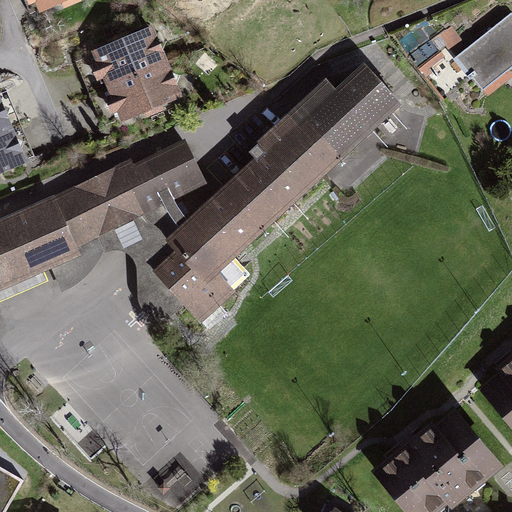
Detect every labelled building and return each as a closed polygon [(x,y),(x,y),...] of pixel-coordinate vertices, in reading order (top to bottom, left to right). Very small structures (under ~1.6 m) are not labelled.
[(26,0),(28,2),(32,0),(34,0),(38,9),(60,0),(26,0)] [(511,12),(511,11),(453,55),(482,92),(511,68),(511,12)] [(152,23),(90,49),(95,59),(89,62),(96,78),(102,75),(110,92),(103,94),(111,112),(118,109),(123,120),(183,93),(152,23)] [(462,40),(451,26),(430,40),(440,51),(441,52),(462,40)] [(441,52),(440,51),(419,67),(426,76),(430,72),(428,68),(444,56),(441,52)] [(135,170),(132,162),(55,200),(54,199),(0,222),(0,287),(52,264),(62,285),(72,280),(79,275),(85,269),(89,265),(93,259),(84,241),(134,216),(139,232),(149,238),(159,249),(151,257),(160,267),(155,272),(200,320),(201,320),(209,329),(227,313),(219,303),(249,275),(233,256),(399,102),(366,66),(337,92),(327,82),(258,145),(257,144),(249,152),(257,160),(189,222),(177,207),(173,197),(204,181),(184,142),(153,159),(154,161),(135,170)] [(0,94),(0,172),(26,161),(0,94)] [(511,355),(477,387),(511,427),(511,355)] [(434,417),(371,469),(408,511),(434,511),(447,501),(452,506),(504,462),(455,404),(437,421),(434,417)] [(0,511),(2,511),(22,477),(0,464),(0,511)]
